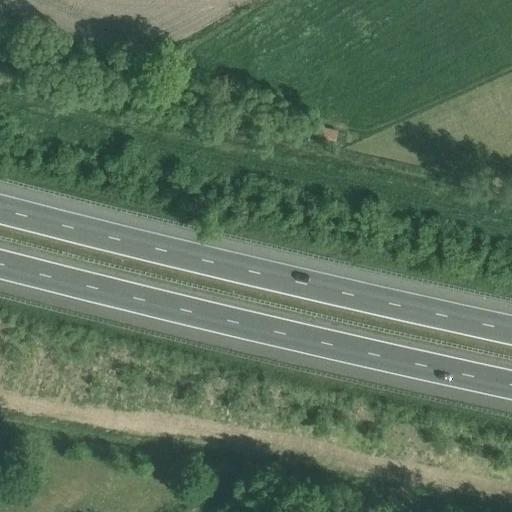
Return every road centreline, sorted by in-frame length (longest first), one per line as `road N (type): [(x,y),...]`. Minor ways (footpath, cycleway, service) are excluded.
road 1 (motorway): [(511,330),(0,209)]
road 2 (motorway): [(0,263),(511,383)]
